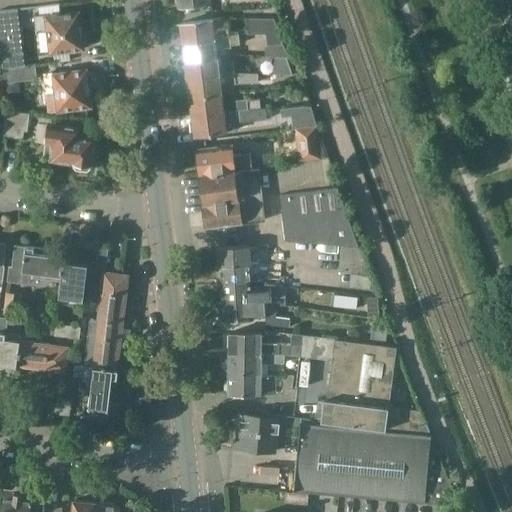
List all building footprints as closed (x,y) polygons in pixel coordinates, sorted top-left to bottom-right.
[(24,67),(17,9),(0,11),(0,46),(3,70),(24,67)] [(79,12),(45,16),(35,17),(37,32),(47,31),(50,53),(84,49),(83,46),(86,43),(85,36),(82,34),(79,12)] [(225,27),(224,18),(180,23),(183,43),(239,35),(239,31),(230,32),(229,27),(225,27)] [(248,34),(257,35),(257,18),(248,18),(248,34)] [(257,18),(257,35),(268,35),(268,44),(283,43),(274,19),(257,18)] [(185,61),(220,56),(231,55),(230,47),(233,46),(233,44),(241,43),(239,35),(183,43),(185,61)] [(185,61),(188,79),(236,72),(235,63),(221,64),(220,56),(185,61)] [(292,75),(289,65),(274,63),(273,74),(292,75)] [(36,78),(34,67),(4,71),(5,82),(36,78)] [(49,116),(52,116),(88,121),(86,107),(91,107),(91,102),(93,102),(92,91),(89,91),(86,69),(53,74),(55,92),(46,93),(49,116)] [(259,73),(236,72),(188,79),(190,99),(236,93),(235,84),(237,84),(237,83),(259,83),(259,73)] [(236,93),(190,99),(187,99),(189,111),(192,111),(192,117),(239,111),(261,109),(261,99),(248,99),(248,100),(237,101),(236,93)] [(301,106),(281,108),(281,116),(291,115),(293,128),(316,125),(310,106),(301,106)] [(239,111),(192,117),(195,135),(240,130),(239,121),(264,118),(264,109),(261,109),(239,111)] [(6,111),(3,136),(22,138),(24,130),(27,130),(29,114),(6,111)] [(51,124),(52,116),(49,116),(39,114),(35,141),(53,143),(51,159),(74,162),(73,166),(76,169),(87,171),(90,169),(91,164),(95,136),(79,134),(80,128),(51,124)] [(299,146),(300,161),(328,157),(317,127),(296,130),(299,146)] [(232,144),(197,149),(200,175),(201,175),(261,167),(261,166),(252,167),(251,154),(233,156),(232,144)] [(203,201),(264,193),(261,167),(201,175),(204,201),(203,201)] [(286,239),(342,244),(360,246),(338,186),(280,193),(286,239)] [(206,227),(215,226),(267,220),(264,193),(203,201),(206,227)] [(100,244),(97,265),(106,266),(108,246),(100,244)] [(361,247),(360,246),(342,244),(340,272),(371,275),(361,247)] [(32,278),(59,281),(62,256),(48,254),(48,249),(15,245),(12,266),(9,266),(7,281),(28,284),(32,278)] [(218,247),(219,267),(261,264),(261,262),(268,262),(267,249),(258,250),(258,247),(250,247),(250,245),(218,247)] [(74,257),(62,256),(59,281),(61,282),(59,298),(83,301),(87,264),(73,262),(74,257)] [(220,279),(220,286),(254,283),(254,277),(262,277),(261,264),(219,267),(216,269),(217,277),(220,279)] [(89,319),(89,323),(116,326),(116,324),(122,324),(126,293),(121,292),(123,277),(104,275),(98,320),(89,319)] [(221,303),(263,300),(271,300),(271,305),(274,305),(286,306),(286,286),(271,284),(271,288),(255,289),(254,283),(220,286),(221,303)] [(334,294),(333,306),(357,308),(358,297),(334,294)] [(367,309),(373,308),(378,308),(378,306),(377,299),(367,299),(367,309)] [(271,300),(263,300),(221,303),(223,320),(254,318),(254,317),(265,316),(265,311),(274,311),(274,305),(271,305),(271,300)] [(19,303),(5,302),(4,311),(7,314),(18,315),(19,303)] [(0,363),(14,366),(17,340),(18,334),(7,333),(9,318),(0,316),(0,363)] [(273,325),(289,327),(290,319),(274,317),(273,325)] [(93,367),(93,370),(118,373),(119,366),(117,366),(120,338),(115,338),(116,326),(89,323),(83,365),(93,367)] [(66,336),(67,325),(56,324),(55,334),(66,336)] [(78,327),(67,325),(66,336),(77,337),(78,327)] [(285,355),(291,355),(292,344),(261,343),(261,334),(230,333),(229,354),(285,355)] [(292,344),(302,345),(303,336),(293,335),(292,344)] [(332,360),(330,381),(392,388),(395,357),(397,347),(303,336),(302,345),(300,356),(332,360)] [(17,340),(14,366),(47,370),(47,363),(62,365),(65,348),(50,346),(50,344),(17,340)] [(302,345),(292,344),(291,355),(300,356),(302,345)] [(229,354),(229,372),(264,373),(264,364),(285,364),(285,355),(229,354)] [(75,379),(92,381),(88,408),(90,408),(94,415),(102,416),(107,409),(108,410),(111,387),(116,387),(118,373),(93,370),(76,368),(75,379)] [(264,377),(264,373),(229,372),(229,379),(225,382),(225,389),(229,392),(229,393),(277,394),(277,377),(264,377)] [(296,376),(287,376),(285,392),(294,390),(296,376)] [(390,407),(392,388),(330,381),(327,401),(324,401),(322,420),(322,423),(428,435),(431,435),(431,434),(422,411),(420,411),(390,407)] [(68,414),(70,401),(62,400),(61,413),(68,414)] [(236,446),(273,450),(276,418),(239,415),(236,446)] [(448,505),(448,504),(449,497),(450,483),(431,435),(428,435),(322,423),(322,420),(277,415),(276,424),(300,426),(294,491),(448,505)] [(29,511),(31,503),(33,503),(35,493),(5,489),(2,508),(1,511),(29,511)] [(309,494),(286,492),(285,502),(307,505),(309,494)] [(72,511),(61,511),(63,504),(47,502),(45,511),(91,511),(93,502),(74,500),(72,511)] [(91,511),(119,511),(120,506),(94,503),(95,502),(93,502),(91,511)]
